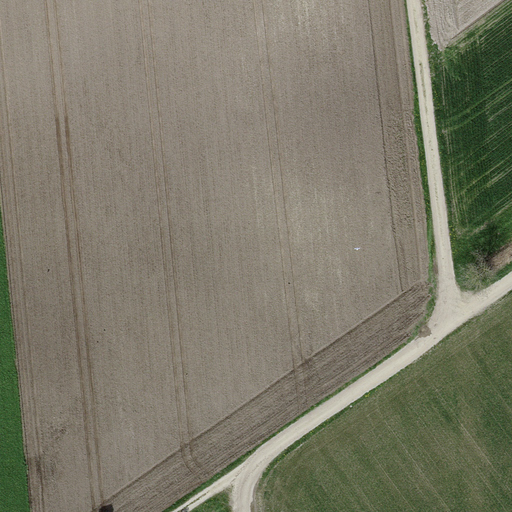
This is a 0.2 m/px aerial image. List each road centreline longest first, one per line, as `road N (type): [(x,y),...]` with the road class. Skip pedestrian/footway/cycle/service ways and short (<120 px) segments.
road 1 (track): [(189,511),(511,280)]
road 2 (track): [(453,323),(414,0)]
